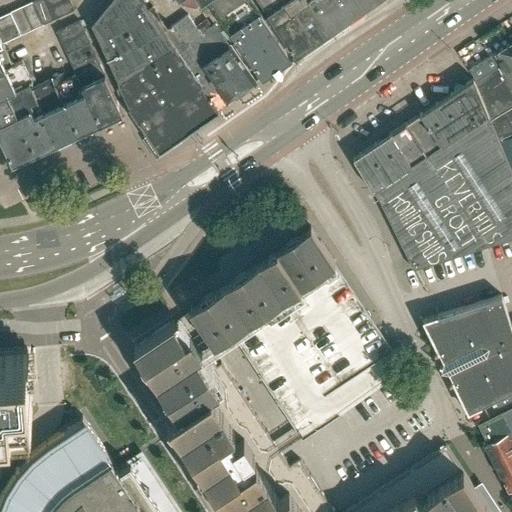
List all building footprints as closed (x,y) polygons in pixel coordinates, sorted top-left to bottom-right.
[(54,20),(48,8),(44,0),(36,0),(32,2),(43,25),(54,20)] [(44,0),(48,8),(66,0),(44,0)] [(66,0),(48,8),(54,20),(75,11),(70,0),(66,0)] [(218,111),(142,0),(110,0),(91,23),(101,43),(132,110),(133,110),(146,130),(151,138),(148,139),(157,153),(190,131),(218,111)] [(196,0),(199,4),(205,0),(207,0),(263,81),(291,60),(283,48),(287,45),(268,16),(262,19),(255,10),(248,0),(196,0)] [(296,57),(331,33),(306,0),(256,0),(268,16),(287,45),(296,57)] [(306,0),(331,33),(379,0),(306,0)] [(33,30),(43,25),(32,2),(22,7),(33,30)] [(21,35),(33,30),(22,7),(10,12),(20,34),(21,35)] [(0,36),(3,42),(20,34),(10,12),(0,16),(0,36)] [(201,34),(188,15),(169,27),(180,43),(186,44),(202,67),(199,69),(209,83),(212,82),(225,102),(253,83),(240,63),(243,61),(233,46),(230,48),(214,25),(201,34)] [(62,43),(85,33),(79,20),(56,31),(62,43)] [(67,54),(90,43),(85,33),(62,43),(67,54)] [(0,70),(13,65),(3,43),(0,44),(0,70)] [(72,65),(95,54),(90,43),(67,54),(72,65)] [(511,45),(511,43),(495,53),(501,65),(498,67),(501,73),(477,87),(498,139),(511,132),(511,45)] [(95,124),(97,128),(123,115),(95,54),(72,65),(82,86),(83,85),(99,122),(95,124)] [(0,96),(7,94),(8,95),(29,85),(34,83),(23,60),(13,65),(0,70),(0,96)] [(511,172),(498,139),(477,87),(473,79),(465,85),(457,83),(454,85),(452,93),(451,93),(450,94),(450,95),(437,104),(436,103),(435,104),(435,105),(421,114),(421,113),(419,114),(420,115),(406,124),(406,123),(404,124),(405,125),(391,134),(390,133),(389,134),(390,135),(376,144),(375,143),(374,144),(374,145),(361,154),(360,153),(358,154),(359,155),(354,158),(383,206),(414,269),(511,238),(511,172)] [(8,95),(18,117),(17,117),(35,156),(53,148),(52,145),(56,143),(39,106),(29,85),(8,95)] [(75,138),(97,128),(95,124),(99,122),(83,85),(82,86),(61,96),(78,132),(74,134),(75,138)] [(18,117),(8,95),(7,94),(0,96),(0,124),(17,117),(18,117)] [(53,148),(75,138),(74,134),(78,132),(61,96),(39,106),(56,143),(52,145),(53,148)] [(0,143),(11,167),(35,156),(17,117),(0,124),(0,143)] [(511,136),(502,140),(511,165),(511,136)] [(134,346),(179,415),(169,421),(210,483),(229,511),(243,511),(235,499),(236,499),(232,492),(233,485),(246,476),(281,453),(273,441),(221,362),(217,365),(206,349),(218,340),(229,333),(232,331),(335,263),(311,226),(294,237),(292,239),(275,250),(243,271),(226,282),(224,284),(206,295),(194,303),(190,306),(191,308),(183,313),(178,317),(156,331),(150,335),(134,346)] [(511,399),(511,327),(501,294),(437,314),(437,313),(422,319),(468,411),(482,405),(481,404),(494,398),(498,406),(511,399)] [(32,407),(30,381),(30,380),(27,348),(0,349),(0,429),(2,430),(0,412),(1,412),(0,409),(11,409),(11,410),(13,410),(13,408),(32,407)] [(337,378),(319,389),(327,403),(346,392),(337,378)] [(298,428),(309,420),(300,406),(288,414),(298,428)] [(492,457),(511,447),(511,408),(478,423),(488,443),(486,444),(492,457)] [(0,511),(119,511),(118,509),(138,495),(120,468),(118,469),(111,459),(82,415),(81,416),(83,419),(48,444),(31,456),(16,472),(5,490),(0,504),(0,511)] [(233,485),(232,492),(236,499),(235,499),(243,511),(496,511),(480,488),(477,490),(446,444),(366,497),(343,511),(334,511),(325,497),(299,458),(289,465),(281,453),(246,476),(233,485)] [(511,447),(492,457),(500,474),(509,491),(511,489),(511,447)] [(118,509),(119,511),(179,511),(140,454),(120,468),(138,495),(118,509)]
